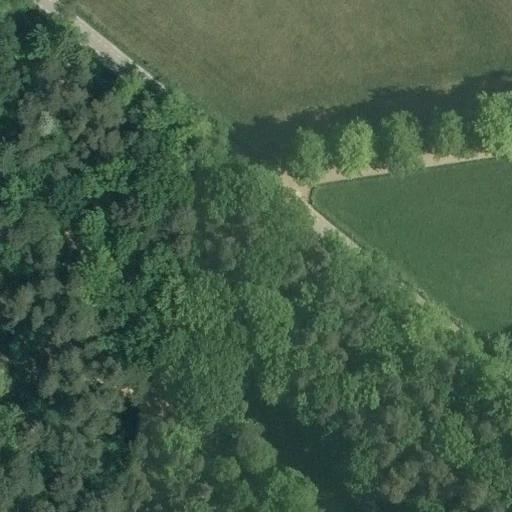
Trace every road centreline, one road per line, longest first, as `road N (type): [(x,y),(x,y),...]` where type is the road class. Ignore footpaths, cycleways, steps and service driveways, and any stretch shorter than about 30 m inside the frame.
road 1 (unclassified): [(511,385),(256,174)]
road 2 (unclassified): [(256,174),(42,0)]
road 3 (unclassified): [(256,174),(511,144)]
road 4 (unclassified): [(0,189),(256,174)]
